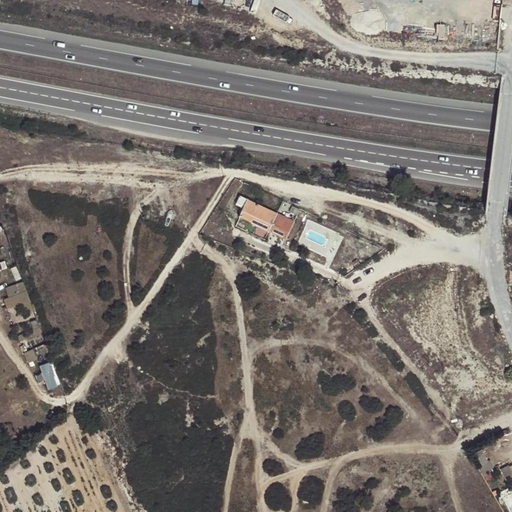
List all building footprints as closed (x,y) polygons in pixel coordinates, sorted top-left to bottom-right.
[(286,238),(294,221),(240,196),(239,200),(246,203),(244,208),(240,217),(286,238)] [(0,290),(4,299),(27,291),(23,282),(0,290)] [(27,291),(4,299),(7,309),(23,303),(31,301),(27,291)] [(34,310),(31,301),(23,303),(27,313),(34,310)] [(42,332),(38,320),(31,322),(36,334),(42,332)] [(33,349),(24,353),(28,362),(37,359),(33,349)] [(51,361),(40,365),(49,389),(59,386),(51,361)] [(480,465),(488,461),(484,453),(476,457),(480,465)] [(477,466),(482,473),(494,468),(490,460),(488,461),(480,465),(477,466)] [(511,476),(511,471),(510,468),(502,471),(506,479),(511,476)]
